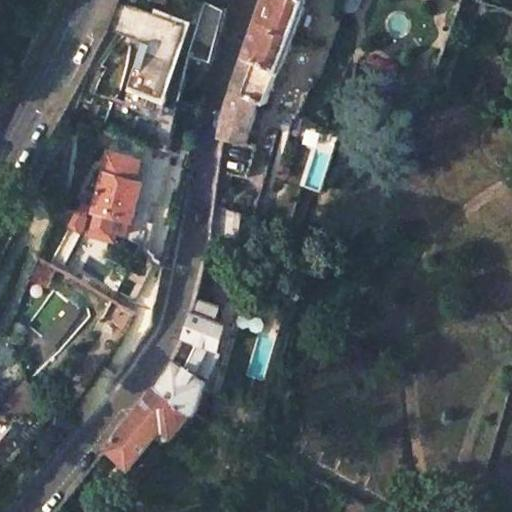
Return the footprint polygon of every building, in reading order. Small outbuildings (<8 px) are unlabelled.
[(208,2),(204,0),(198,25),(155,12),(134,87),(168,96),(181,48),(192,51),(190,54),(211,61),(225,9),(208,2)] [(263,0),(254,25),(290,38),(296,21),(303,0),(263,0)] [(310,45),(314,34),(310,26),(296,21),(290,38),(310,45)] [(264,106),(284,54),(290,38),(254,25),(225,104),(220,139),(240,143),(243,144),(258,104),(264,106)] [(306,55),(310,45),(290,38),(284,54),(298,59),(306,55)] [(168,96),(134,87),(128,109),(162,118),(168,96)] [(240,143),(220,139),(216,167),(236,169),(240,143)] [(143,184),(104,174),(96,208),(146,221),(153,198),(140,195),(143,184)] [(221,322),(191,313),(186,335),(183,339),(214,347),(221,322)] [(204,382),(173,361),(171,366),(151,389),(196,414),(204,382)] [(35,395),(22,383),(0,397),(0,411),(10,411),(35,395)] [(196,414),(151,389),(104,447),(101,450),(128,472),(162,433),(173,442),(196,414)]
